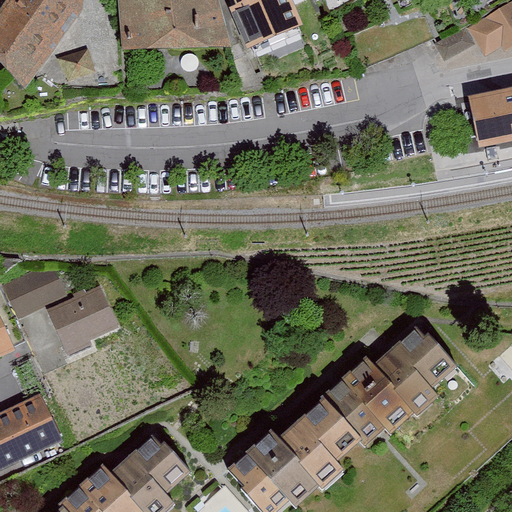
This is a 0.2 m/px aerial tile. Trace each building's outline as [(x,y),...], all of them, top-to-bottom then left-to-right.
[(81,0),(80,0),(9,0),(0,12),(0,62),(22,86),(81,0)] [(113,0),(119,47),(227,46),(211,0),(113,0)] [(228,10),(244,50),(299,27),(292,10),(311,2),(310,0),(230,0),(234,8),(228,10)] [(511,4),(468,31),(486,61),(511,45),(511,4)] [(84,47),(55,58),(64,82),(93,70),(84,47)] [(511,95),(474,104),(482,144),(511,137),(511,95)] [(51,265),(0,287),(14,319),(65,297),(51,265)] [(100,288),(51,311),(70,353),(90,344),(87,339),(117,326),(100,288)] [(0,328),(0,355),(9,352),(0,328)] [(448,367),(416,331),(398,347),(430,383),(448,367)] [(434,395),(394,348),(375,365),(415,412),(434,395)] [(408,412),(365,363),(345,380),(389,429),(408,412)] [(384,428),(343,382),(326,398),(366,444),(384,428)] [(0,468),(60,439),(40,398),(0,417),(0,468)] [(355,439),(321,401),(300,420),(334,458),(355,439)] [(340,471),(298,421),(278,438),(320,488),(340,471)] [(313,486),(268,435),(246,454),(291,506),(313,486)] [(164,511),(175,502),(167,493),(191,471),(165,444),(162,447),(154,438),(138,453),(136,451),(111,474),(104,466),(63,504),(65,506),(58,511),(164,511)] [(279,511),(286,506),(244,457),(228,470),(264,511),(279,511)]
